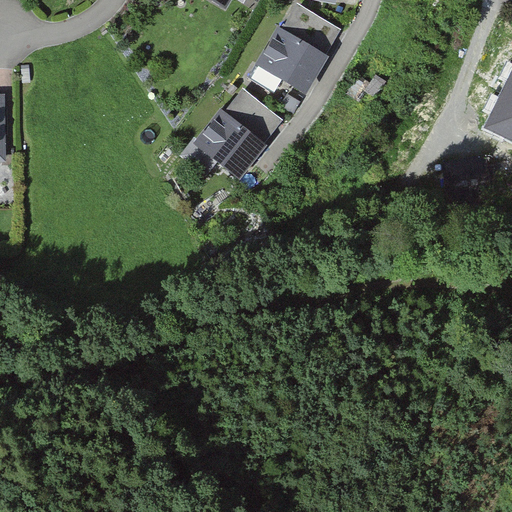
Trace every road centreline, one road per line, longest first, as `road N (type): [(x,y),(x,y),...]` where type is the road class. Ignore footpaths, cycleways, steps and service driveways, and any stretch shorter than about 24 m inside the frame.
road 1 (track): [(511,289),(456,281),(285,306),(96,370)]
road 2 (residential): [(373,0),(324,96),(273,158)]
road 3 (residential): [(112,0),(58,33),(1,33)]
